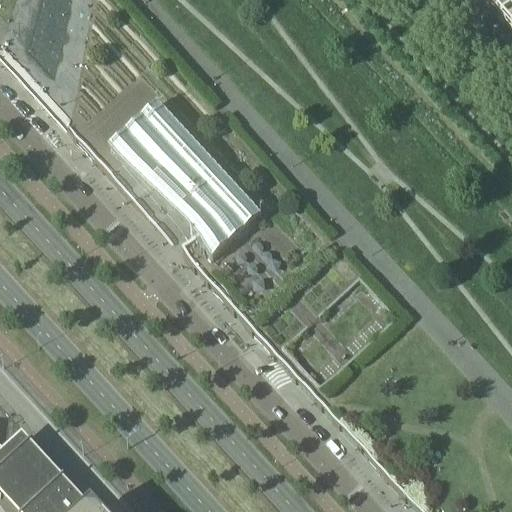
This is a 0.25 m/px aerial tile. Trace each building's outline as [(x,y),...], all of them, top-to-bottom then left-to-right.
[(182,260),(206,287),(283,371),(413,511),(511,511),(511,326),(374,178),(303,97),(213,0),(0,0),(0,61),(168,245),(176,237),(180,233),(184,237),(195,248),(182,260)] [(477,0),(487,10),(497,0),(477,0)] [(511,0),(497,0),(487,10),(501,25),(511,15),(511,0)] [(511,15),(501,25),(511,37),(511,15)] [(88,511),(62,483),(63,482),(62,481),(61,482),(43,462),(37,511),(88,511)]
